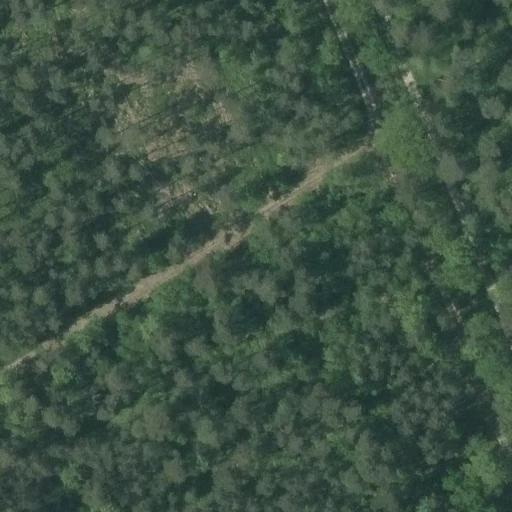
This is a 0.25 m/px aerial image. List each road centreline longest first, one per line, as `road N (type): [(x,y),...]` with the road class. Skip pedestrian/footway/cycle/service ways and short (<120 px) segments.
road 1 (track): [(326,0),(511,464)]
road 2 (track): [(0,375),(377,133)]
road 3 (track): [(377,0),(511,342)]
